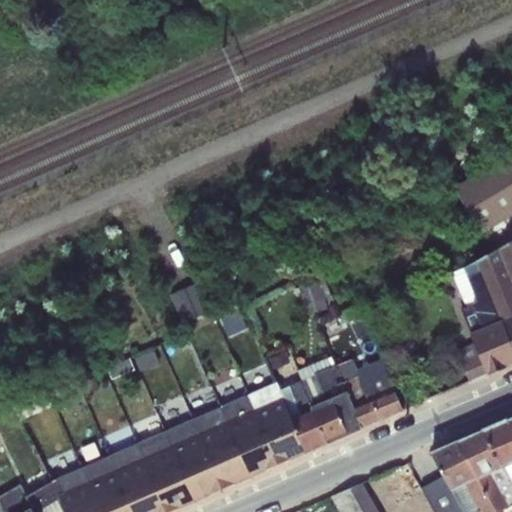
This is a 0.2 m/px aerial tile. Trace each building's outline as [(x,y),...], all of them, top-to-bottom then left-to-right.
[(481,231),(511,211),(511,155),(456,189),(481,231)] [(511,241),(500,248),(511,277),(511,241)] [(477,261),(502,320),(503,320),(511,316),(511,277),(500,248),(477,261)] [(502,320),(477,261),(466,267),(466,268),(479,301),(473,304),(483,328),(502,320)] [(319,266),(300,274),(317,313),(336,304),(319,266)] [(479,301),(466,268),(454,274),(467,307),(473,304),(479,301)] [(199,279),(170,293),(185,325),(214,311),(199,279)] [(473,304),(467,307),(462,309),(473,333),(483,328),(473,304)] [(358,305),(344,311),(349,324),(364,318),(358,305)] [(343,327),(324,337),(347,327),(340,312),(318,321),(320,326),(338,317),(343,327)] [(511,342),(511,316),(503,320),(511,342)] [(320,326),(319,326),(324,337),(343,327),(338,317),(320,326)] [(511,363),(511,342),(503,320),(502,320),(483,328),(473,333),(472,333),(476,342),(489,373),(511,363)] [(470,381),(489,373),(476,342),(457,351),(470,381)] [(286,352),(270,358),(274,368),(290,362),(286,352)] [(369,403),(359,376),(344,382),(337,366),(332,356),(298,371),(302,381),(313,408),(347,393),(355,409),(369,403)] [(291,418),(280,390),(266,358),(230,376),(240,398),(257,434),(291,418)] [(344,382),(359,376),(357,369),(353,359),(337,366),(344,382)] [(369,403),(395,392),(382,359),(357,369),(359,376),(369,403)] [(313,408),(302,381),(280,390),(291,418),(292,417),(313,408)] [(395,392),(403,408),(413,404),(405,385),(395,392)] [(355,409),(363,427),(404,410),(403,408),(395,392),(369,403),(355,409)] [(292,417),(307,452),(363,427),(355,409),(347,393),(313,408),(292,417)] [(240,398),(221,406),(242,453),(262,444),(257,434),(240,398)] [(193,418),(223,487),(244,477),(238,471),(233,457),(242,453),(221,406),(193,418)] [(262,444),(271,466),(307,452),(292,417),(291,418),(257,434),(262,444)] [(199,467),(209,494),(223,487),(193,418),(165,430),(183,474),(199,467)] [(511,424),(509,420),(485,430),(503,465),(511,461),(511,424)] [(183,474),(165,430),(137,442),(159,484),(183,474)] [(485,430),(459,441),(477,476),(503,465),(485,430)] [(459,441),(433,452),(453,488),(477,476),(459,441)] [(159,484),(137,442),(109,453),(128,497),(159,484)] [(238,471),(244,477),(271,466),(262,444),(242,453),(233,457),(238,471)] [(128,497),(109,453),(75,468),(83,482),(96,511),(128,497)] [(511,461),(503,465),(511,481),(511,461)] [(477,476),(497,511),(511,511),(511,481),(503,465),(477,476)] [(95,511),(166,511),(209,494),(199,467),(183,474),(159,484),(128,497),(96,511),(95,511)] [(83,482),(75,468),(26,495),(21,483),(0,495),(0,502),(4,511),(23,511),(32,508),(33,511),(35,511),(59,499),(66,495),(64,493),(83,482)] [(497,511),(477,476),(453,488),(465,511),(478,511),(481,511),(497,511)] [(389,511),(371,480),(332,496),(340,511),(389,511)] [(63,511),(95,511),(96,511),(83,482),(64,493),(66,495),(59,499),(63,511)] [(63,511),(59,499),(35,511),(63,511)]
